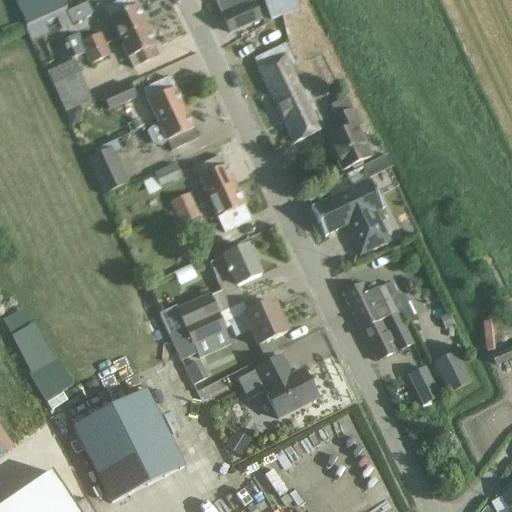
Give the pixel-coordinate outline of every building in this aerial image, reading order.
[(15,0),(27,26),(26,27),(28,31),(26,32),(67,13),(61,0),(15,0)] [(119,39),(146,27),(137,6),(131,9),(126,0),(105,10),(119,39)] [(230,34),(260,20),(252,4),(249,0),(215,0),(223,17),(222,17),(230,34)] [(283,17),(278,0),(263,0),(270,21),(283,17)] [(278,0),(283,17),(299,12),(294,0),(278,0)] [(67,13),(26,32),(29,38),(70,19),(73,26),(93,16),(88,4),(67,13)] [(146,27),(119,39),(128,59),(133,69),(159,57),(155,47),(146,27)] [(86,55),(106,45),(101,35),(81,43),(78,35),(52,46),(60,65),(85,54),(86,55)] [(274,101),(305,87),(300,76),(285,44),(255,59),(274,101)] [(106,45),(86,55),(90,65),(110,56),(106,45)] [(74,61),(47,73),(65,114),(92,102),(74,61)] [(157,122),(184,109),(169,78),(142,90),(157,122)] [(129,85),(102,97),(108,111),(135,99),(129,85)] [(305,87),(274,101),(293,143),(324,129),(305,87)] [(341,171),(372,157),(357,124),(362,122),(356,109),(351,111),(346,100),(331,107),(336,118),(328,121),(335,136),(327,140),(329,145),(332,144),(337,153),(334,155),(341,171)] [(184,109),(157,122),(158,123),(146,133),(152,145),(161,148),(167,143),(171,153),(198,140),(184,109)] [(93,152),(95,157),(87,161),(103,196),(127,185),(114,154),(120,151),(116,142),(93,152)] [(194,169),(198,179),(208,199),(235,186),(221,156),(194,169)] [(175,165),(154,174),(161,190),(182,181),(175,165)] [(312,207),(311,208),(325,238),(326,237),(326,236),(346,226),(360,255),(388,242),(374,213),(381,210),(382,210),(383,210),(369,180),(368,181),(368,182),(312,208),(312,207)] [(251,221),(244,207),(235,186),(208,199),(217,219),(218,219),(224,234),(251,221)] [(176,214),(194,206),(189,194),(170,202),(176,214)] [(194,206),(176,214),(181,226),(199,218),(194,206)] [(222,258),(209,264),(216,279),(224,297),(238,290),(239,290),(237,287),(261,276),(248,247),(222,258)] [(363,334),(398,317),(397,314),(402,311),(390,285),(368,295),(363,285),(344,294),(363,334)] [(177,308),(160,316),(170,337),(218,315),(210,298),(210,296),(178,310),(177,308)] [(247,315),(228,323),(230,328),(235,339),(248,333),(255,348),(287,334),(273,303),(247,315)] [(25,307),(0,318),(0,321),(40,402),(65,389),(25,307)] [(218,315),(170,337),(171,340),(181,362),(197,354),(199,360),(229,346),(223,332),(225,330),(218,315)] [(398,317),(363,334),(376,362),(412,346),(398,317)] [(491,322),(482,323),(485,352),(495,351),(491,322)] [(511,348),(491,358),(495,368),(511,360),(511,348)] [(456,353),(433,364),(447,395),(470,384),(456,353)] [(255,371),(255,372),(237,381),(248,401),(264,393),(278,420),(317,400),(302,372),(291,377),(281,358),(255,371)] [(425,369),(407,378),(422,408),(440,399),(425,369)] [(146,391),(73,427),(111,504),(184,468),(146,391)] [(511,511),(511,492),(502,498),(509,511),(511,511)]
